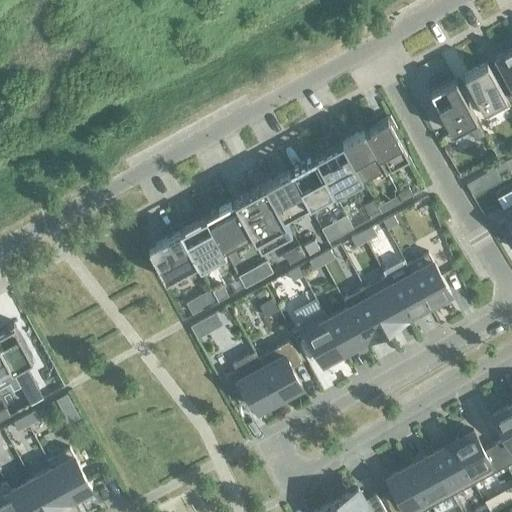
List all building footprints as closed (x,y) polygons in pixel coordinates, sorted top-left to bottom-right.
[(511,49),(495,58),(511,88),(511,49)] [(487,63),(464,75),(487,117),(510,105),(487,63)] [(455,80),(430,94),(452,132),(467,124),(475,139),(485,134),(455,80)] [(383,167),(385,170),(409,157),(394,131),(397,129),(390,116),(369,127),(370,130),(366,132),(364,130),(363,130),(383,167)] [(363,130),(342,142),(362,179),(383,167),(363,130)] [(314,157),(333,192),(334,195),(363,179),(362,179),(342,142),(314,157)] [(500,143),(493,147),(499,157),(506,153),(500,143)] [(309,206),(333,192),(314,157),(289,171),(309,206)] [(465,160),(456,165),(455,166),(460,176),(470,170),(465,160)] [(505,161),(494,167),(499,176),(509,170),(505,161)] [(309,206),(289,171),(265,184),(284,220),(309,206)] [(476,178),(466,185),(472,196),(483,190),(476,178)] [(234,201),(251,233),(260,250),(292,233),(284,220),(265,184),(234,201)] [(407,189),(400,192),(398,193),(402,201),(411,196),(407,189)] [(507,218),(496,223),(510,248),(511,246),(511,190),(496,199),(507,218)] [(368,215),(379,209),(378,206),(373,199),(363,204),(368,215)] [(234,201),(206,217),(226,254),(226,253),(223,248),(251,233),(234,201)] [(386,202),(378,206),(379,209),(381,212),(389,208),(386,202)] [(393,214),(382,220),(387,229),(398,223),(393,214)] [(190,250),(200,268),(226,254),(205,217),(179,231),(183,238),(186,244),(190,250)] [(346,218),(324,230),(323,231),(329,241),(352,229),(346,218)] [(361,232),(366,241),(376,235),(372,226),(361,232)] [(183,238),(179,231),(166,238),(167,238),(161,241),(160,241),(155,244),(154,245),(149,248),(148,248),(149,249),(148,249),(151,255),(152,255),(155,261),(158,267),(158,268),(158,267),(161,273),(162,274),(165,279),(165,280),(165,279),(166,280),(172,277),(172,276),(178,273),(184,270),(185,270),(184,270),(190,267),(191,266),(196,263),(197,263),(193,257),(193,256),(190,250),(189,250),(186,244),(183,238)] [(355,246),(366,241),(361,232),(351,238),(355,246)] [(319,249),(314,240),(304,246),(309,254),(319,249)] [(298,246),(284,254),(289,263),(303,255),(298,246)] [(319,255),(324,264),(334,258),(329,249),(319,255)] [(429,305),(451,293),(428,252),(406,264),(411,273),(429,305)] [(324,264),(319,255),(308,261),(313,269),(324,264)] [(266,261),(256,266),(262,277),(272,272),(266,261)] [(303,275),(298,266),(287,272),(292,281),(303,275)] [(334,289),(328,270),(313,275),(310,268),(305,270),(311,288),(322,284),(325,292),(334,289)] [(407,317),(429,305),(411,273),(390,284),(407,317)] [(369,296),(386,328),(407,317),(390,284),(385,276),(364,287),(369,296)] [(222,286),(212,291),(218,302),(228,296),(222,286)] [(199,297),(187,303),(193,315),(207,308),(201,296),(199,297)] [(369,296),(348,307),(365,340),(386,328),(369,296)] [(348,307),(327,319),(344,351),(365,340),(348,307)] [(300,322),(322,363),(344,351),(327,319),(322,310),(300,322)] [(43,398),(26,367),(35,362),(13,322),(0,328),(0,348),(11,369),(31,404),(43,398)] [(200,324),(199,324),(191,329),(198,340),(206,335),(200,324)] [(290,340),(258,357),(257,357),(280,398),(302,386),(292,368),(302,362),(290,340)] [(0,374),(11,369),(0,348),(0,374)] [(235,369),(225,375),(237,397),(248,392),(258,410),(280,398),(257,357),(258,357),(255,351),(232,363),(235,369)] [(67,394),(57,400),(62,409),(72,404),(67,394)] [(511,403),(492,415),(505,438),(494,444),(506,465),(511,461),(511,403)] [(5,409),(0,411),(0,421),(9,417),(5,409)] [(39,419),(34,410),(24,416),(29,425),(39,419)] [(24,416),(13,422),(18,431),(29,425),(24,416)] [(473,483),(506,465),(494,444),(484,450),(473,430),(451,442),(473,483)] [(473,483),(451,442),(430,454),(452,494),(473,483)] [(47,459),(52,468),(70,500),(92,488),(69,447),(47,459)] [(431,506),(452,494),(430,454),(409,465),(431,506)] [(405,511),(420,511),(431,506),(409,465),(387,477),(405,511)] [(70,500),(52,468),(31,479),(49,511),(70,500)] [(48,511),(49,511),(31,479),(10,491),(21,511),(48,511)] [(21,511),(10,491),(5,482),(0,485),(0,511),(21,511)] [(368,507),(358,488),(336,500),(341,511),(384,511),(378,501),(368,507)] [(497,495),(484,502),(489,511),(494,511),(504,507),(497,495)] [(341,511),(336,500),(314,511),(341,511)]
